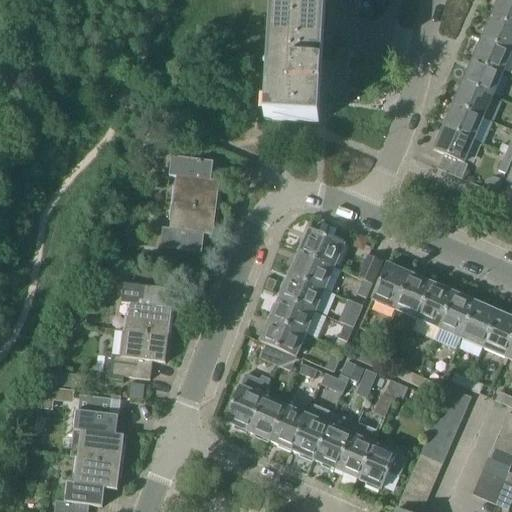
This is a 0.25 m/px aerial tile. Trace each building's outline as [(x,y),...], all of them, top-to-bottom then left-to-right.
[(272,0),(267,86),(265,121),(319,124),(324,43),(326,43),(327,37),(328,0),(272,0)] [(511,0),(500,0),(492,19),(511,27),(511,0)] [(511,27),(492,19),(482,41),(511,54),(511,27)] [(511,56),(511,54),(482,41),(473,63),(503,76),(511,56)] [(503,76),(473,63),(463,85),(494,99),(503,76)] [(494,99),(463,85),(453,107),(484,120),(494,99)] [(206,119),(207,102),(190,101),(190,118),(206,119)] [(484,120),(453,107),(444,129),(475,142),(484,120)] [(434,152),(444,156),(465,165),(475,142),(444,129),(434,152)] [(498,172),(506,175),(511,160),(511,158),(506,155),(498,172)] [(213,164),(209,163),(172,159),(170,178),(176,179),(173,205),(216,210),(219,183),(211,182),(213,164)] [(169,231),(163,231),(160,250),(198,255),(200,236),(212,238),(216,210),(173,205),(169,231)] [(344,247),(309,232),(299,255),(334,270),(344,247)] [(334,270),(299,255),(290,277),(325,292),(334,270)] [(358,280),(363,282),(363,283),(372,287),(382,263),(368,257),(358,280)] [(395,313),(411,277),(387,266),(371,302),(395,313)] [(325,292),(290,277),(280,299),(315,314),(325,292)] [(411,277),(395,313),(416,322),(432,286),(411,277)] [(372,287),(363,283),(357,296),(366,300),(372,287)] [(125,285),(122,305),(128,306),(125,333),(169,339),(172,311),(165,310),(167,291),(162,290),(125,285)] [(416,322),(437,331),(438,332),(454,296),(432,286),(416,322)] [(454,296),(438,332),(433,344),(455,353),(460,341),(476,305),(454,296)] [(315,314),(280,299),(271,321),(306,336),(315,314)] [(476,305),(460,341),(483,351),(498,315),(476,305)] [(344,326),(353,330),(359,317),(349,313),(344,326)] [(511,321),(498,315),(483,351),(505,361),(511,343),(511,321)] [(266,346),(288,355),(296,359),(306,336),(271,321),(261,343),(266,346)] [(353,330),(344,326),(337,341),(347,345),(353,330)] [(106,357),(104,379),(122,381),(122,378),(150,382),(152,363),(165,365),(169,339),(125,333),(121,359),(115,358),(106,357)] [(260,359),(283,369),(288,355),(266,346),(260,359)] [(370,369),(374,360),(360,353),(356,363),(370,369)] [(288,355),(283,369),(290,372),(294,364),(296,359),(288,355)] [(330,357),(324,372),(333,376),(340,361),(330,357)] [(374,360),(370,369),(381,374),(385,365),(374,360)] [(349,383),(355,368),(346,364),(340,379),(349,383)] [(299,377),(313,383),(317,374),(303,367),(299,377)] [(355,368),(349,383),(358,386),(364,372),(355,368)] [(371,392),(377,377),(366,373),(360,388),(371,392)] [(414,388),(418,379),(403,373),(399,382),(414,388)] [(455,375),(451,384),(466,390),(470,381),(455,375)] [(259,382),(245,376),(225,424),(248,434),(264,397),(270,383),(260,378),(259,382)] [(418,379),(414,388),(427,394),(431,384),(418,379)] [(470,381),(466,390),(479,396),(483,387),(470,381)] [(392,402),(399,387),(390,383),(384,398),(392,402)] [(399,387),(392,402),(402,405),(408,391),(399,387)] [(471,400),(449,390),(444,401),(466,411),(471,400)] [(509,409),(511,401),(511,399),(499,394),(495,403),(509,409)] [(264,397),(248,434),(270,443),(286,406),(264,397)] [(76,413),(70,458),(120,465),(123,438),(116,437),(118,419),(109,417),(111,402),(80,398),(78,413),(76,413)] [(439,414),(461,423),(466,411),(444,401),(439,414)] [(286,406),(270,443),(291,453),(307,416),(286,406)] [(308,416),(307,416),(291,453),(314,463),(334,417),(312,407),(308,416)] [(434,425),(456,435),(461,423),(439,414),(434,425)] [(511,416),(509,415),(503,429),(511,432),(511,416)] [(356,426),(334,417),(314,463),(336,472),(356,426)] [(429,435),(452,445),(456,435),(434,425),(429,435)] [(377,436),(356,426),(336,472),(358,481),(374,445),(377,436)] [(498,441),(511,446),(511,432),(503,429),(498,441)] [(425,446),(447,455),(452,445),(429,435),(425,446)] [(493,450),(511,458),(511,446),(498,441),(493,450)] [(398,455),(374,445),(358,481),(381,492),(389,474),(400,478),(407,460),(398,455)] [(420,457),(442,467),(447,455),(425,446),(420,457)] [(489,461),(509,471),(511,464),(511,458),(493,450),(489,461)] [(415,468),(437,478),(442,467),(420,457),(415,468)] [(55,504),(54,511),(87,511),(89,507),(102,508),(104,491),(116,492),(120,465),(70,458),(70,460),(76,461),(73,485),(67,485),(64,504),(64,505),(55,504)] [(509,471),(489,461),(484,473),(505,481),(507,475),(509,471)] [(410,480),(432,489),(437,478),(415,468),(410,480)] [(505,481),(484,473),(478,485),(499,493),(504,483),(505,481)] [(405,491),(428,500),(432,489),(410,480),(405,491)] [(511,486),(504,483),(499,493),(494,506),(507,511),(508,511),(511,503),(511,486)] [(478,485),(473,497),(494,506),(499,493),(478,485)] [(401,501),(423,511),(428,500),(405,491),(401,501)] [(396,511),(422,511),(423,511),(401,501),(396,511)]
